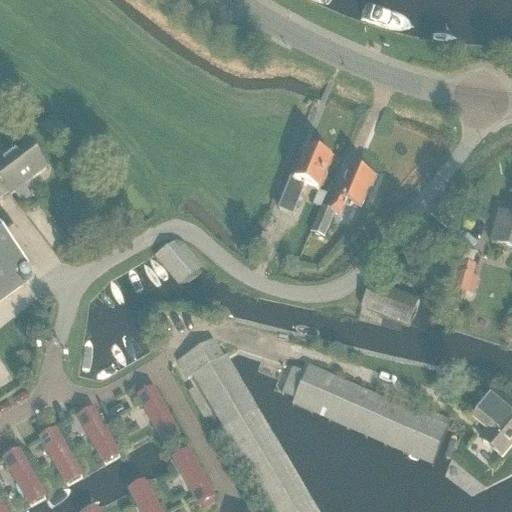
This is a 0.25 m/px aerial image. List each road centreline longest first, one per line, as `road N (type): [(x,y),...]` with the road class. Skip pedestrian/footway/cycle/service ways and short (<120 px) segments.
road 1 (unclassified): [(483,102),(468,141),(341,288),(314,295),(276,290),(240,274),(195,235),(169,230),(87,272),(72,292),(52,355)]
road 2 (secondary): [(483,102),(321,51),(232,0)]
